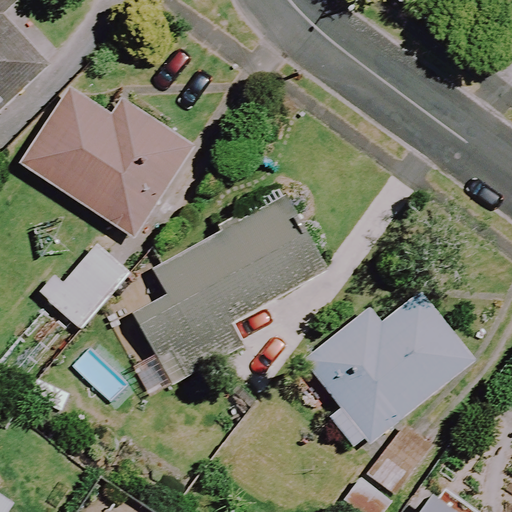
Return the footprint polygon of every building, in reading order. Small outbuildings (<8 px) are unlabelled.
[(0,18),(15,2),(13,0),(0,0),(0,116),(47,67),(0,21),(0,18)] [(108,116),(70,92),(20,171),(134,243),(193,151),(116,103),(108,116)] [(328,270),(289,196),(161,262),(169,278),(136,296),(178,378),(252,340),(240,316),(328,270)] [(135,268),(102,240),(53,295),(86,324),(135,268)] [(377,305),(309,361),(346,402),(335,411),(366,449),(479,356),(423,288),(387,318),(377,305)] [(437,442),(411,421),(372,467),(398,489),(437,442)] [(490,511),(446,479),(421,511),(490,511)] [(0,511),(7,511),(19,495),(0,483),(0,511)]
